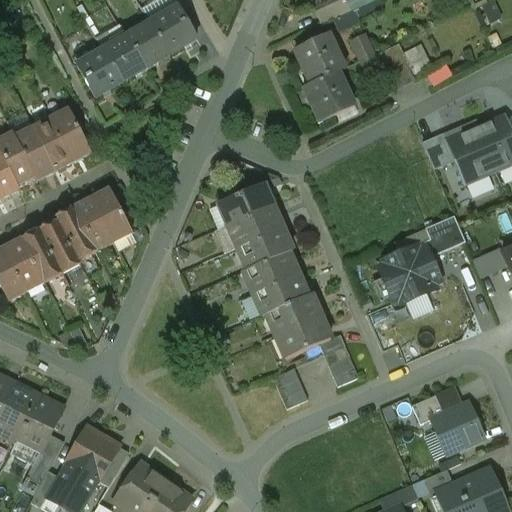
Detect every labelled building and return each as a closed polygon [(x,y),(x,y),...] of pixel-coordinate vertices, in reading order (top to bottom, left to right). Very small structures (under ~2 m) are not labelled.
[(344,1),(314,15),(320,28),(350,14),(344,1)] [(178,9),(150,25),(169,57),(196,40),(178,9)] [(60,15),(49,21),(59,41),(71,35),(60,15)] [(150,25),(127,39),(145,70),(169,57),(150,25)] [(328,38),(295,55),(303,72),(302,72),(309,88),(337,75),(344,72),(328,38)] [(145,70),(127,39),(104,52),(122,84),(145,70)] [(364,40),(352,46),(361,64),(373,58),(364,40)] [(398,46),(373,58),(383,78),(394,73),(395,77),(410,70),(398,46)] [(104,52),(76,69),(94,100),(122,84),(104,52)] [(373,58),(361,64),(370,84),(383,78),(373,58)] [(309,88),(302,92),(309,106),(311,106),(320,125),(354,110),(337,75),(309,88)] [(91,156),(68,111),(50,121),(73,165),(91,156)] [(511,145),(501,120),(471,133),(492,181),(511,173),(511,145)] [(73,165),(50,121),(32,130),(55,174),(73,165)] [(55,174),(32,130),(14,139),(13,135),(12,136),(35,180),(34,180),(36,184),(55,174)] [(471,133),(442,145),(463,194),(492,181),(471,133)] [(35,180),(12,136),(0,141),(0,156),(19,193),(36,184),(34,180),(35,180)] [(452,171),(440,143),(421,152),(433,179),(452,171)] [(0,156),(0,199),(1,202),(19,193),(0,156)] [(273,210),(263,187),(223,204),(233,227),(273,210)] [(132,236),(109,191),(91,201),(113,245),(132,236)] [(113,245),(91,201),(73,210),(96,254),(113,245)] [(96,254),(73,210),(55,219),(78,263),(96,254)] [(273,210),(233,227),(242,249),(282,232),(273,210)] [(78,263),(55,219),(54,220),(56,223),(39,232),(62,276),(79,267),(78,263)] [(453,224),(425,236),(429,248),(427,249),(433,264),(465,251),(453,224)] [(62,276),(39,232),(21,241),(44,285),(62,276)] [(282,232),(242,249),(252,271),(289,255),(292,254),(282,232)] [(44,285),(21,241),(3,250),(26,294),(44,285)] [(511,242),(491,252),(511,300),(511,242)] [(426,249),(371,271),(390,316),(444,294),(426,249)] [(26,294),(3,250),(0,251),(0,289),(7,304),(26,294)] [(252,271),(248,272),(258,294),(298,277),(289,255),(252,271)] [(298,277),(258,294),(267,316),(271,315),(307,299),(298,277)] [(307,299),(271,315),(281,337),(320,320),(311,298),(307,299)] [(320,320),(281,337),(290,360),(318,348),(330,343),(320,320)] [(330,343),(318,348),(323,358),(344,349),(340,338),(330,343)] [(344,349),(323,358),(337,390),(358,381),(344,349)] [(293,371),(272,380),(286,412),(307,403),(293,371)] [(38,401),(0,381),(0,432),(17,441),(38,401)] [(435,399),(411,409),(420,428),(430,423),(430,422),(443,416),(435,399)] [(38,401),(17,441),(15,444),(40,456),(61,413),(38,401)] [(443,416),(430,422),(430,423),(446,458),(483,441),(467,406),(443,416)] [(82,511),(119,450),(86,431),(47,502),(63,511),(82,511)] [(17,441),(0,432),(0,435),(15,444),(17,441)] [(183,511),(191,502),(140,467),(114,504),(124,511),(183,511)] [(447,473),(423,483),(430,500),(441,496),(454,490),(453,489),(447,473)] [(507,511),(491,473),(453,489),(454,490),(441,496),(447,511),(507,511)] [(411,488),(400,493),(406,506),(417,502),(411,488)] [(400,493),(379,502),(383,511),(393,511),(399,509),(406,506),(400,493)]
